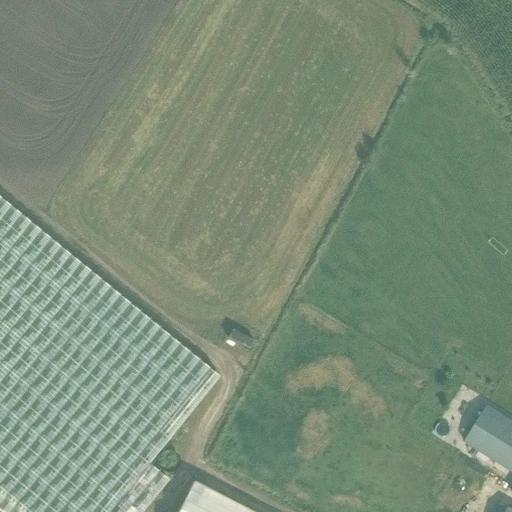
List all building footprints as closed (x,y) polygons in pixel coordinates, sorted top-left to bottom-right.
[(52,0),(0,93),(0,173),(15,182),(11,190),(30,201),(26,209),(93,246),(230,0),(52,0)] [(221,376),(0,199),(0,511),(141,511),(168,479),(150,465),(221,376)] [(112,263),(119,255),(101,239),(94,247),(112,263)] [(222,326),(215,340),(237,350),(244,336),(222,326)] [(511,433),(480,415),(465,442),(511,468),(511,433)] [(246,511),(201,488),(188,511),(246,511)]
